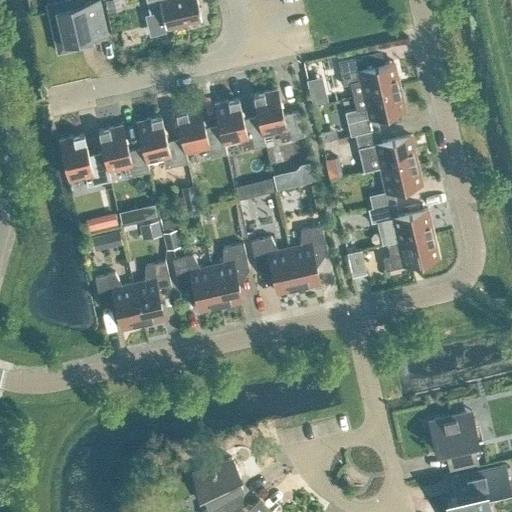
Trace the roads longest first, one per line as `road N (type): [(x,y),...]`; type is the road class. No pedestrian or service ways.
road 1 (residential): [(353,313),(442,291),(472,262),(417,0)]
road 2 (residential): [(0,373),(21,380),(86,376),(353,313)]
road 3 (residential): [(51,97),(248,52),(235,0)]
road 4 (residential): [(367,439),(378,422),(353,313)]
road 5 (residential): [(373,499),(360,504),(333,495),(322,471),(341,440),(367,439)]
